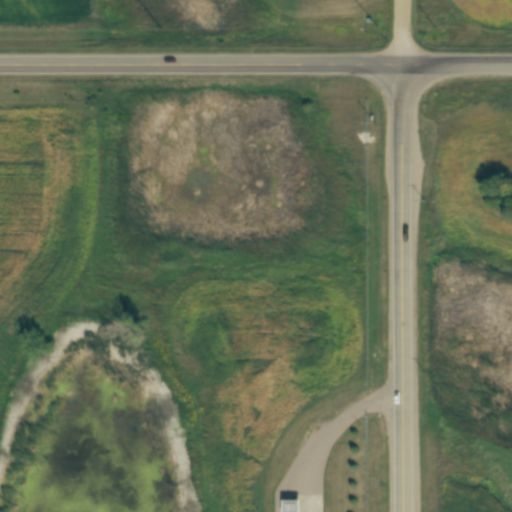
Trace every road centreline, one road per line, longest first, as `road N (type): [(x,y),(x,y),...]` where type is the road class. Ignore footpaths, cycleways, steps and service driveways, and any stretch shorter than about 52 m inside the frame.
road 1 (residential): [(402,511),(403,0)]
road 2 (tertiary): [(511,64),(0,64)]
